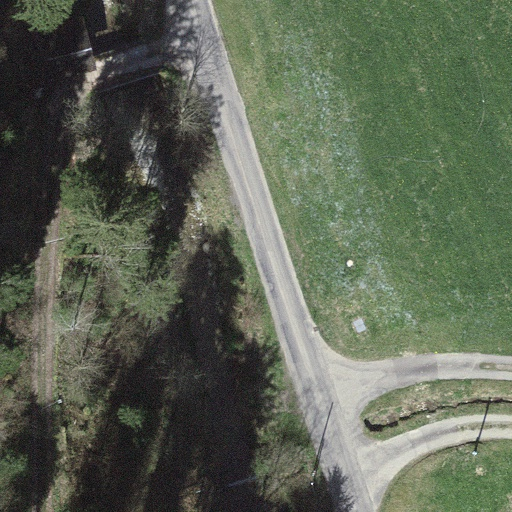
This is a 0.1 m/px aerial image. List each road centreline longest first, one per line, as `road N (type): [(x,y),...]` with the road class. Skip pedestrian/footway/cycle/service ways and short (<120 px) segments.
road 1 (track): [(192,33),(93,72),(58,123),(39,426),(42,511)]
road 2 (unclassified): [(354,511),(185,0)]
road 3 (track): [(311,392),(388,366),(511,362)]
road 4 (track): [(338,460),(444,425),(511,420)]
